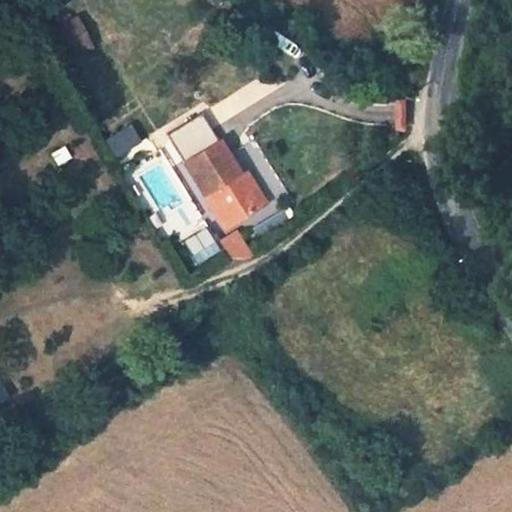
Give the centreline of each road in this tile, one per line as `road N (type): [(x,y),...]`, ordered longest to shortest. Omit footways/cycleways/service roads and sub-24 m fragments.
road 1 (track): [(0,447),(150,356),(435,123)]
road 2 (unclassified): [(511,317),(452,197),(435,123),(458,0)]
road 3 (track): [(130,311),(277,257)]
